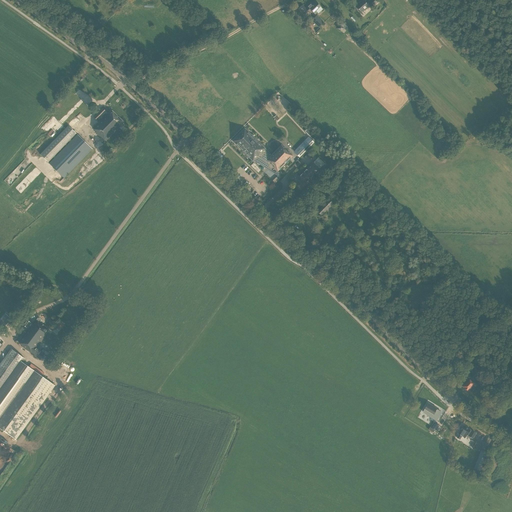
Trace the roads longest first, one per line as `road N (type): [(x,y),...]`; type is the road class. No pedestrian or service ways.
road 1 (tertiary): [(479,417),(131,84),(17,0)]
road 2 (track): [(293,0),(151,73)]
